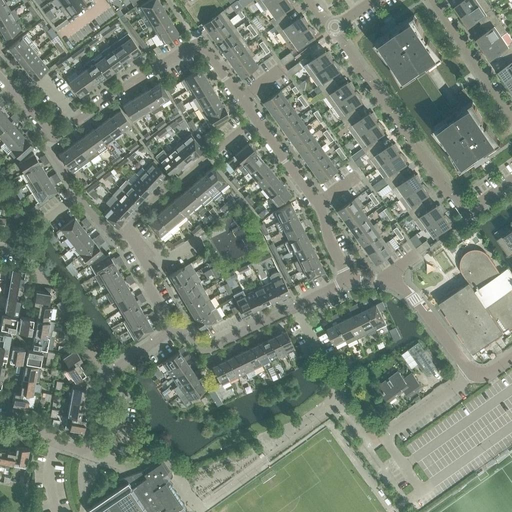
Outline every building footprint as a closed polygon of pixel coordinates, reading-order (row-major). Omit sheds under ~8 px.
[(69,0),(60,7),(66,17),(86,3),(83,0),(69,0)] [(157,0),(150,0),(141,6),(146,15),(161,6),(157,0)] [(255,0),(264,11),(279,0),(255,0)] [(270,8),(276,17),(270,21),(275,27),(286,19),(281,14),(292,6),(293,6),(291,3),(293,2),(291,0),(279,0),(264,11),(264,12),(270,8)] [(463,0),(456,5),(457,7),(455,9),(461,14),(462,14),(463,15),(485,0),(484,0),(463,0)] [(464,17),(463,17),(466,24),(468,23),(469,25),(470,25),(481,17),(485,24),(496,16),(485,0),(463,15),(464,17)] [(5,3),(0,6),(0,18),(10,12),(5,3)] [(146,15),(152,25),(167,15),(161,6),(146,15)] [(10,12),(0,18),(0,28),(0,30),(16,21),(20,18),(15,10),(10,12)] [(223,11),(205,24),(211,34),(230,20),(223,11)] [(381,37),(374,42),(388,59),(389,58),(393,62),(391,64),(402,83),(414,74),(417,73),(415,71),(425,64),(427,66),(442,56),(428,39),(426,40),(423,35),(425,34),(414,14),(398,25),(398,26),(399,27),(391,33),(389,31),(384,35),(382,36),(381,37)] [(152,25),(157,34),(173,24),(167,15),(152,25)] [(489,30),(478,37),(478,38),(479,40),(477,41),(483,47),(484,46),(485,48),(507,32),(496,16),(485,24),(489,30)] [(301,17),(290,25),(286,19),(275,27),(286,42),(308,26),(307,25),(308,24),(304,18),(303,19),(301,17),(300,17),(301,17)] [(211,34),(217,42),(236,29),(230,20),(211,34)] [(16,21),(0,30),(6,39),(21,30),(16,21)] [(160,45),(163,43),(178,34),(173,24),(157,34),(154,36),(160,45)] [(310,27),(309,28),(308,26),(286,42),(286,43),(292,39),(299,48),(314,37),(315,37),(315,36),(314,34),(315,33),(310,27)] [(217,42),(224,51),(243,38),(236,29),(217,42)] [(486,49),(485,50),(488,57),(490,55),(491,58),(492,57),(503,50),(507,56),(511,52),(511,39),(507,32),(485,48),(486,49)] [(127,33),(119,40),(132,59),(141,52),(127,33)] [(15,57),(29,45),(33,42),(26,34),(8,48),(15,57)] [(224,51),(230,60),(249,46),(243,38),(224,51)] [(119,40),(110,46),(113,50),(124,65),(132,59),(119,40)] [(15,57),(21,65),(35,53),(29,45),(15,57)] [(85,46),(75,54),(77,57),(87,50),(85,46)] [(110,46),(101,52),(104,57),(115,71),(124,65),(113,50),(110,46)] [(230,60),(236,69),(255,55),(249,46),(230,60)] [(325,51),(304,67),(311,76),(333,61),(331,59),(332,58),(329,52),(327,53),(325,51)] [(101,52),(92,59),(95,63),(106,78),(115,71),(104,57),(101,52)] [(284,65),(295,58),(291,52),(280,60),(284,65)] [(511,62),(500,70),(500,69),(500,70),(501,72),(499,73),(504,79),(505,78),(506,80),(511,76),(511,52),(507,56),(511,62)] [(21,65),(28,72),(42,61),(35,53),(21,65)] [(243,78),(259,67),(252,58),(255,55),(236,69),(243,78)] [(92,59),(83,65),(87,70),(97,84),(106,78),(95,63),(92,59)] [(34,81),(48,69),(42,61),(28,72),(34,81)] [(333,61),(311,76),(318,86),(314,89),(318,95),(322,92),(332,84),(328,79),(339,71),(340,71),(338,68),(340,67),(335,61),(334,62),(333,61)] [(299,63),(288,70),(292,76),(303,69),(299,63)] [(87,70),(78,76),(88,90),(97,84),(87,70)] [(200,70),(185,79),(191,88),(206,79),(200,70)] [(69,82),(79,97),(88,90),(78,76),(69,82)] [(191,88),(197,97),(212,88),(206,79),(191,88)] [(332,84),(322,92),(333,107),(355,91),(354,90),(355,89),(351,82),(349,84),(348,82),(347,82),(336,90),(332,84)] [(169,98),(160,83),(151,89),(160,104),(169,98)] [(197,97),(202,107),(217,98),(212,88),(197,97)] [(151,89),(141,94),(151,109),(153,113),(162,108),(160,104),(151,89)] [(281,91),(265,102),(271,111),(287,100),(281,91)] [(355,91),(333,107),(344,123),(354,115),(350,109),(361,102),(362,101),(360,99),(362,98),(357,92),(356,93),(355,91)] [(141,94),(132,100),(141,115),(151,109),(141,94)] [(217,98),(202,107),(198,109),(204,118),(223,107),(217,98)] [(123,106),(132,121),(141,115),(132,100),(123,106)] [(271,111),(278,120),(293,109),(287,100),(271,111)] [(445,119),(432,128),(446,145),(448,144),(451,149),(450,150),(460,169),(466,165),(470,162),(476,158),(475,156),(483,151),(484,153),(485,153),(501,142),(487,125),(485,126),(481,121),(483,120),(472,101),(458,111),(459,113),(449,120),(447,118),(445,119)] [(210,128),(229,116),(223,107),(204,118),(210,128)] [(278,120),(284,129),(300,118),(293,109),(278,120)] [(317,109),(313,111),(318,118),(322,115),(317,109)] [(131,125),(120,110),(111,117),(122,131),(131,125)] [(354,115),(344,123),(355,138),(377,122),(376,121),(377,120),(373,113),(371,115),(370,112),(369,113),(358,121),(354,115)] [(4,114),(0,117),(0,132),(11,122),(4,114)] [(111,117),(103,123),(113,138),(122,131),(111,117)] [(284,129),(290,137),(290,138),(306,126),(300,118),(284,129)] [(11,122),(0,132),(0,136),(5,142),(18,130),(11,122)] [(363,149),(351,157),(354,162),(366,153),(377,146),(373,140),(383,132),(384,133),(384,132),(382,130),(384,129),(379,123),(378,124),(377,122),(355,138),(363,149)] [(103,123),(94,130),(104,144),(113,138),(103,123)] [(290,138),(297,146),(312,135),(306,126),(290,138)] [(327,129),(323,132),(327,138),(331,135),(327,129)] [(5,142),(1,146),(8,154),(10,153),(12,150),(25,138),(18,130),(5,142)] [(107,148),(104,144),(94,130),(85,136),(98,155),(107,148)] [(202,149),(190,135),(182,142),(196,158),(199,155),(197,152),(202,149)] [(297,146),(303,155),(319,144),(312,135),(297,146)] [(85,136),(76,142),(90,161),(98,155),(85,136)] [(12,150),(10,153),(17,161),(20,159),(33,147),(25,138),(12,150)] [(76,142),(68,149),(81,167),(90,161),(76,142)] [(190,158),(192,161),(196,158),(182,142),(174,148),(186,162),(190,158)] [(377,146),(366,153),(377,169),(383,165),(399,153),(398,152),(399,151),(395,144),(394,145),(392,143),(391,144),(392,144),(381,152),(377,146)] [(248,144),(235,156),(242,164),(255,152),(248,144)] [(303,155),(309,164),(325,153),(319,144),(303,155)] [(184,168),(182,165),(186,162),(174,148),(166,155),(180,171),(184,168)] [(59,155),(69,170),(72,174),(81,167),(68,149),(59,155)] [(115,149),(110,152),(115,158),(119,155),(115,149)] [(242,164),(249,172),(262,161),(255,152),(242,164)] [(309,164),(316,173),(331,162),(325,153),(309,164)] [(399,153),(383,165),(389,174),(384,178),(388,184),(399,177),(395,171),(406,163),(405,161),(406,160),(401,154),(400,155),(399,153)] [(18,163),(24,173),(40,164),(34,154),(18,163)] [(158,161),(170,175),(174,172),(176,174),(180,171),(166,155),(158,161)] [(249,172),(256,180),(269,169),(262,161),(249,172)] [(167,177),(152,162),(145,170),(158,182),(162,178),(164,180),(167,177)] [(322,182),(338,171),(331,162),(316,173),(322,182)] [(24,173),(20,175),(26,185),(45,173),(40,164),(24,173)] [(217,188),(220,191),(228,184),(214,167),(206,174),(217,188)] [(256,180),(263,189),(276,177),(269,169),(256,180)] [(156,188),(154,186),(158,182),(145,170),(138,178),(153,192),(156,188)] [(26,185),(32,193),(51,182),(45,173),(26,185)] [(206,174),(197,181),(209,195),(217,188),(206,174)] [(399,177),(388,184),(392,189),(393,191),(399,199),(405,195),(405,196),(421,184),(420,183),(421,182),(418,175),(416,176),(414,174),(414,175),(403,182),(399,177)] [(263,189),(270,197),(283,185),(276,177),(263,189)] [(148,193),(150,195),(153,192),(138,178),(131,185),(144,197),(148,193)] [(131,185),(126,180),(118,187),(139,207),(142,203),(140,201),(144,197),(131,185)] [(97,181),(90,187),(93,191),(100,185),(97,181)] [(197,181),(189,188),(201,202),(209,195),(197,181)] [(48,200),(46,197),(57,191),(51,182),(32,193),(38,203),(35,205),(37,208),(48,200)] [(388,184),(379,191),(382,196),(392,189),(388,184)] [(405,196),(399,200),(410,215),(421,208),(417,202),(428,194),(427,192),(429,190),(423,185),(422,185),(421,184),(405,196)] [(277,206),(291,194),(283,185),(270,197),(277,206)] [(112,195),(117,200),(130,212),(133,208),(136,210),(139,207),(118,187),(112,195)] [(189,188),(181,195),(192,209),(201,202),(189,188)] [(181,195),(172,202),(184,216),(192,209),(181,195)] [(357,197),(338,211),(345,220),(361,208),(361,209),(364,206),(357,197)] [(128,218),(126,216),(130,212),(117,200),(110,207),(125,221),(128,218)] [(187,219),(184,216),(172,202),(164,209),(179,226),(187,219)] [(291,204),(275,211),(280,221),(295,214),(291,204)] [(421,208),(410,215),(413,218),(422,231),(427,227),(443,215),(442,213),(443,213),(440,206),(438,207),(436,205),(425,213),(421,208)] [(120,223),(122,225),(125,221),(110,207),(103,215),(116,227),(120,223)] [(387,207),(383,209),(388,215),(391,213),(387,207)] [(345,220),(351,229),(367,217),(361,209),(361,208),(345,220)] [(164,209),(156,216),(170,233),(179,226),(164,209)] [(280,221),(284,231),(300,223),(295,214),(280,221)] [(443,215),(427,227),(434,236),(450,225),(451,225),(449,223),(451,221),(445,216),(444,216),(443,215)] [(147,223),(162,240),(170,233),(156,216),(147,223)] [(351,229),(358,237),(373,226),(367,217),(351,229)] [(74,218),(60,229),(68,238),(81,227),(74,218)] [(284,231),(289,241),(305,233),(300,223),(284,231)] [(383,233),(376,223),(373,226),(358,237),(364,246),(380,235),(383,233)] [(68,238),(74,247),(88,235),(81,227),(68,238)] [(511,229),(497,240),(509,258),(511,255),(511,229)] [(305,233),(289,241),(285,243),(289,253),(294,250),(310,243),(305,233)] [(50,238),(48,239),(52,244),(58,239),(54,234),(52,236),(50,238)] [(74,247),(81,255),(95,244),(88,235),(74,247)] [(364,246),(370,255),(386,244),(386,243),(380,235),(364,246)] [(377,264),(396,250),(389,241),(386,243),(386,244),(370,255),(377,264)] [(416,248),(420,254),(430,246),(426,241),(416,248)] [(294,250),(299,260),(314,252),(310,243),(294,250)] [(84,266),(88,263),(102,252),(95,244),(81,255),(77,258),(84,266)] [(452,244),(448,247),(452,252),(456,249),(452,244)] [(489,257),(485,253),(481,251),(476,250),(471,250),(467,252),(463,256),(461,260),(460,265),(460,270),(463,274),(468,283),(458,290),(457,288),(446,295),(447,297),(439,303),(447,314),(445,316),(451,325),(453,324),(459,332),(457,334),(463,343),(465,341),(473,353),(483,346),(485,348),(491,344),(489,342),(494,339),(495,341),(501,337),(500,335),(508,329),(510,331),(511,329),(511,290),(511,289),(511,288),(511,275),(507,269),(500,274),(489,257)] [(299,260),(294,263),(299,272),(303,270),(319,262),(314,252),(299,260)] [(93,264),(90,266),(95,275),(114,264),(108,255),(93,264)] [(303,270),(308,280),(324,272),(319,262),(303,270)] [(196,272),(191,263),(169,276),(175,285),(196,272)] [(95,275),(94,276),(100,285),(104,283),(120,273),(114,264),(95,275)] [(7,267),(4,282),(5,282),(22,285),(25,270),(7,267)] [(180,293),(200,282),(201,281),(196,272),(175,285),(180,293)] [(270,276),(272,282),(281,300),(286,298),(284,296),(290,293),(279,272),(278,272),(277,272),(271,275),(271,276),(270,276)] [(120,273),(104,283),(110,292),(125,282),(120,273)] [(5,282),(2,296),(7,297),(20,299),(22,285),(5,282)] [(110,292),(106,294),(112,303),(115,301),(131,292),(125,282),(110,292)] [(180,293),(185,302),(205,291),(200,282),(180,293)] [(276,300),(277,303),(281,300),(272,282),(263,286),(271,302),(276,300)] [(267,307),(266,305),(271,302),(263,286),(254,291),(263,309),(267,307)] [(36,290),(33,303),(39,304),(48,305),(50,293),(44,292),(36,290)] [(249,316),(248,314),(252,311),(245,295),(242,290),(233,295),(244,319),(249,316)] [(185,302),(190,311),(210,299),(205,291),(185,302)] [(257,309),(258,312),(263,309),(254,291),(245,295),(252,311),(257,309)] [(131,292),(115,301),(121,310),(136,301),(131,292)] [(7,297),(5,311),(17,313),(20,299),(7,297)] [(190,311),(195,320),(215,308),(210,299),(190,311)] [(136,301),(121,310),(126,319),(142,310),(136,301)] [(383,302),(377,305),(380,311),(386,308),(383,302)] [(39,304),(36,318),(49,321),(52,306),(48,305),(39,304)] [(377,305),(367,309),(377,330),(387,325),(380,311),(377,305)] [(216,320),(217,321),(223,319),(216,308),(215,308),(195,320),(201,329),(216,320)] [(367,309),(357,314),(365,330),(367,335),(377,330),(367,309)] [(126,319),(123,321),(129,331),(147,320),(142,310),(126,319)] [(2,314),(0,326),(11,328),(14,329),(16,316),(2,314)] [(367,335),(365,330),(357,314),(347,319),(357,340),(367,335)] [(20,316),(18,330),(19,330),(21,330),(24,331),(28,331),(29,332),(30,332),(31,329),(32,321),(33,318),(32,317),(31,317),(30,317),(26,317),(23,316),(21,316),(20,316)] [(36,318),(34,332),(52,335),(54,321),(49,321),(36,318)] [(346,340),(348,344),(357,340),(347,319),(338,324),(346,340)] [(147,320),(129,331),(134,340),(138,338),(153,329),(147,320)] [(328,328),(336,345),(346,340),(338,324),(328,328)] [(295,349),(286,331),(279,334),(277,329),(273,331),(275,336),(278,335),(286,353),(295,349)] [(0,330),(0,343),(8,345),(10,332),(0,330)] [(34,332),(32,345),(52,349),(54,336),(52,335),(34,332)] [(275,336),(271,338),(269,333),(265,335),(267,340),(270,339),(278,357),(286,353),(278,335),(275,336)] [(270,339),(267,340),(263,342),(261,337),(257,339),(259,344),(261,343),(270,361),(278,357),(270,339)] [(259,344),(255,346),(253,341),(249,343),(251,348),(253,347),(262,365),(270,361),(261,343),(259,344)] [(418,342),(408,349),(422,369),(432,361),(418,342)] [(9,359),(9,360),(10,360),(12,360),(14,361),(16,361),(20,361),(21,362),(24,347),(23,347),(19,346),(16,346),(14,346),(13,345),(11,345),(11,349),(10,356),(9,359)] [(251,348),(247,350),(244,345),(241,347),(243,352),(245,351),(254,369),(262,365),(253,347),(251,348)] [(178,352),(162,363),(168,371),(185,359),(183,357),(181,353),(185,350),(182,347),(177,351),(178,352)] [(27,348),(25,361),(39,363),(41,355),(42,350),(31,349),(27,348)] [(74,348),(62,356),(70,367),(77,362),(82,359),(74,348)] [(245,351),(243,352),(239,354),(236,349),(233,351),(235,356),(237,355),(246,373),(254,369),(245,351)] [(45,364),(53,366),(55,353),(47,351),(48,352),(48,353),(47,356),(45,364)] [(237,355),(235,356),(231,358),(228,353),(225,355),(227,360),(229,359),(238,377),(246,373),(237,355)] [(188,354),(183,357),(185,359),(168,371),(173,379),(190,366),(189,365),(186,361),(190,358),(188,354)] [(229,359),(227,360),(223,362),(220,357),(217,359),(219,364),(221,363),(230,381),(238,377),(229,359)] [(221,363),(219,364),(215,366),(212,361),(208,363),(211,368),(212,367),(221,385),(230,381),(221,363)] [(70,367),(67,369),(75,381),(73,382),(72,387),(85,389),(86,383),(87,376),(77,362),(70,367)] [(193,362),(189,365),(190,366),(173,379),(178,386),(195,374),(194,372),(191,368),(195,365),(193,362)] [(25,363),(22,378),(35,380),(38,381),(38,379),(40,375),(40,372),(40,369),(40,366),(25,364),(25,363)] [(179,396),(183,393),(200,381),(199,380),(196,376),(200,373),(198,369),(194,372),(195,374),(178,386),(174,389),(179,396)] [(398,372),(378,387),(389,401),(404,389),(409,395),(421,386),(414,376),(406,382),(398,372)] [(179,396),(184,404),(206,389),(201,383),(205,380),(203,377),(199,380),(200,381),(183,393),(179,396)] [(22,378),(20,392),(33,394),(35,380),(22,378)] [(72,387),(70,401),(82,403),(85,389),(72,387)] [(13,398),(12,404),(32,408),(35,395),(32,395),(33,394),(20,392),(16,392),(14,391),(13,398)] [(70,401),(67,415),(80,417),(82,403),(70,401)] [(67,415),(65,428),(83,431),(85,418),(80,417),(67,415)] [(15,452),(13,463),(25,465),(28,449),(16,446),(15,452)] [(0,452),(0,466),(1,467),(4,467),(7,468),(10,468),(12,468),(12,466),(13,463),(15,452),(1,449),(0,452)] [(118,487),(87,509),(89,511),(184,511),(185,511),(186,511),(186,509),(186,506),(167,480),(170,478),(169,476),(170,474),(172,472),(162,457),(142,471),(129,475),(118,479),(120,486),(118,487)]
